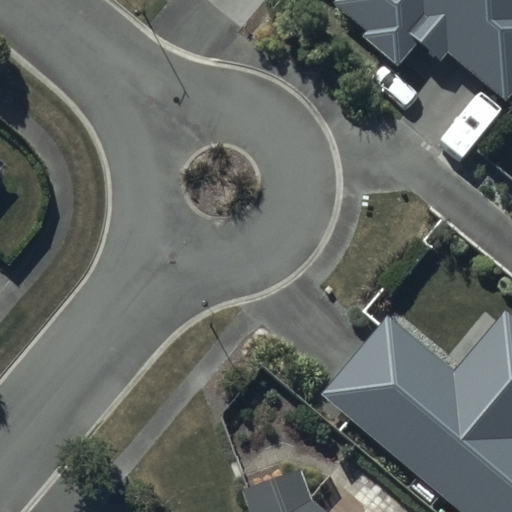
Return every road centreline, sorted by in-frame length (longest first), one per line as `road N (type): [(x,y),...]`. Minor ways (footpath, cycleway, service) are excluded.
road 1 (residential): [(130,104),(236,105),(274,123),(293,170),(286,224),(254,248),(138,262)]
road 2 (residential): [(0,454),(92,343),(138,262)]
road 3 (residential): [(138,262),(145,176),(130,104)]
road 4 (residential): [(130,104),(19,0)]
